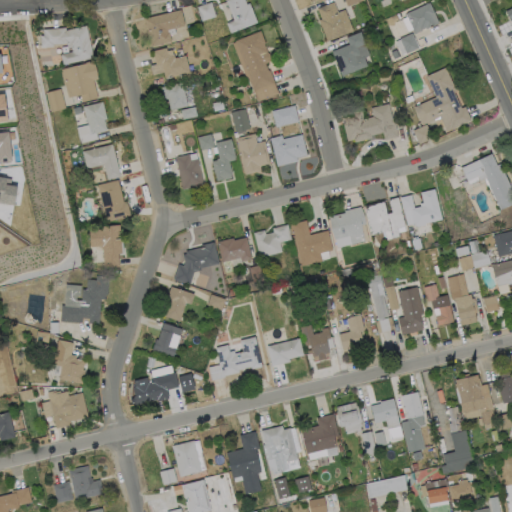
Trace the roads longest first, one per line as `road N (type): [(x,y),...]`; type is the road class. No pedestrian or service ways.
road 1 (residential): [(511,337),(0,466)]
road 2 (residential): [(138,511),(117,393),(122,352),(168,222),(114,3)]
road 3 (residential): [(511,124),(339,182),(168,222)]
road 4 (residential): [(339,182),(320,99),(279,0)]
road 5 (tertiary): [(126,0),(0,8)]
